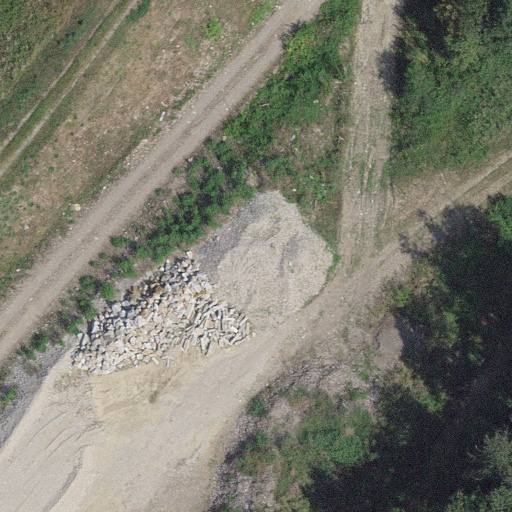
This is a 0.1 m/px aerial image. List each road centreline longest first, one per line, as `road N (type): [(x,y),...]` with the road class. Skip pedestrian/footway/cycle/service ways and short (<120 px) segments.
road 1 (track): [(0,335),(199,93),(301,0)]
road 2 (track): [(82,0),(0,109)]
